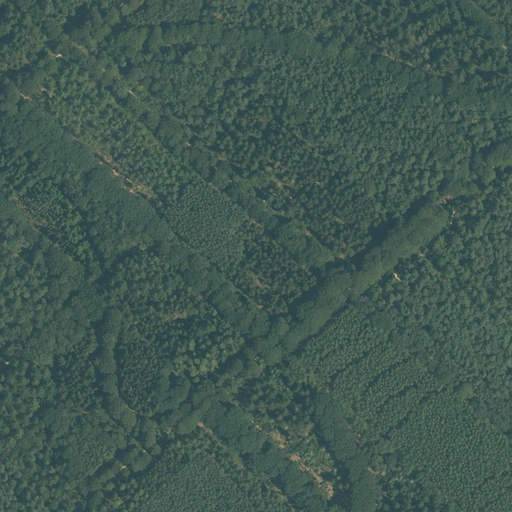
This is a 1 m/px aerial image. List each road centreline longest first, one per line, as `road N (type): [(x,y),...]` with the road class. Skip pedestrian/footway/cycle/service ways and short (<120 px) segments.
road 1 (track): [(84,35),(205,34),(286,45),(511,102)]
road 2 (track): [(24,0),(347,283)]
road 3 (track): [(461,511),(149,229)]
road 4 (track): [(511,190),(320,0)]
road 5 (track): [(347,283),(511,427)]
road 6 (track): [(11,358),(43,367),(64,407),(110,411),(144,427),(178,421)]
road 7 (track): [(147,228),(7,100)]
road 8 (track): [(205,399),(347,283)]
road 9 (track): [(198,406),(171,382),(162,354),(85,287)]
road 10 (track): [(0,106),(127,0)]
road 11 (track): [(325,511),(205,399)]
road 12 (track): [(405,238),(420,241),(511,327)]
road 13 (track): [(403,239),(511,153)]
